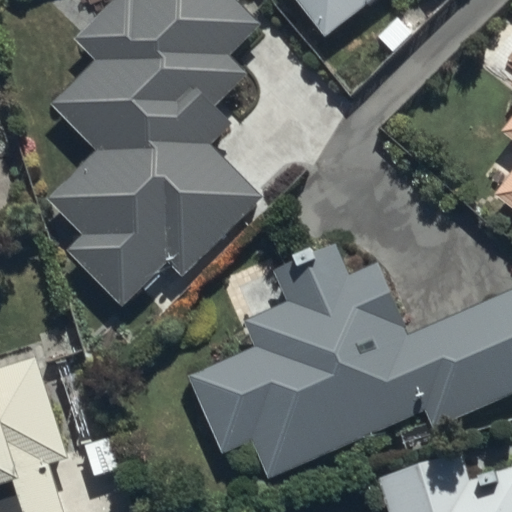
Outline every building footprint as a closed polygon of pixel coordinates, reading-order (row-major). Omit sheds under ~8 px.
[(262,22),(238,0),(121,0),(81,42),(99,59),(57,103),(102,146),(49,201),(83,234),(64,254),(120,308),(165,260),(185,279),(267,193),(217,144),(239,121),(222,105),(255,71),(234,51),(262,22)] [(303,0),(328,31),(367,0),(303,0)] [(511,209),(511,70),(509,75),(511,77),(511,117),(502,130),(511,138),(511,175),(495,196),(511,209)] [(254,442),(268,481),(511,389),(511,286),(409,325),(373,231),(271,269),(284,303),(248,317),(259,346),(190,372),(221,454),(254,442)] [(0,511),(62,511),(48,465),(74,457),(43,358),(0,371),(0,511)] [(380,475),(391,511),(511,511),(511,466),(469,480),(460,450),(380,475)]
